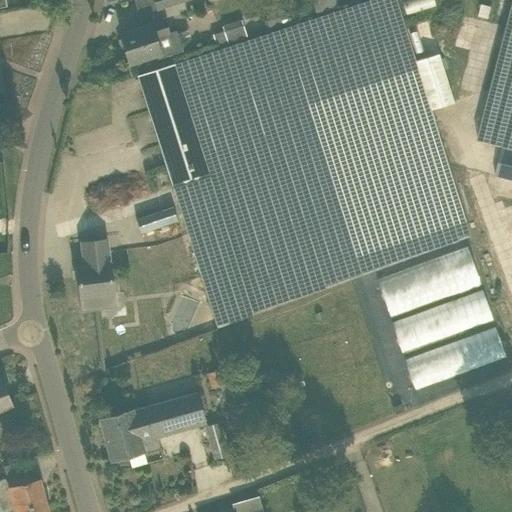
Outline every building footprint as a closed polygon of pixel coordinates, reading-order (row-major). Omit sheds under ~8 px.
[(155,0),(158,8),(180,0),(155,0)] [(454,102),(454,100),(439,54),(441,53),(430,19),(405,26),(397,0),(368,0),(174,64),(253,315),(471,237),(430,110),(454,102)] [(337,6),(335,0),(320,0),(324,10),(337,6)] [(511,7),(478,139),(511,148),(511,7)] [(176,30),(169,33),(164,18),(120,33),(130,63),(157,55),(158,59),(183,51),(176,30)] [(222,26),(224,31),(213,34),(217,46),(247,37),(242,20),(222,26)] [(174,64),(138,75),(217,327),(253,315),(174,64)] [(511,149),(503,147),(496,175),(495,176),(511,180),(511,149)] [(173,207),(160,211),(165,224),(178,220),(173,207)] [(141,233),(165,224),(160,211),(136,219),(141,233)] [(77,267),(80,297),(81,297),(83,309),(100,307),(98,295),(114,293),(110,263),(109,264),(106,239),(82,242),(85,266),(77,267)] [(388,313),(483,281),(470,246),(376,278),(388,313)] [(486,291),(392,321),(401,349),(495,319),(486,291)] [(405,357),(414,387),(508,357),(499,328),(405,357)] [(0,408),(11,404),(1,380),(0,380),(0,408)] [(198,391),(118,414),(99,419),(111,460),(146,450),(143,439),(207,422),(198,391)] [(229,437),(210,442),(214,460),(234,455),(229,437)] [(27,472),(0,479),(0,511),(7,511),(46,502),(39,478),(30,480),(27,472)] [(48,511),(46,502),(7,511),(48,511)]
